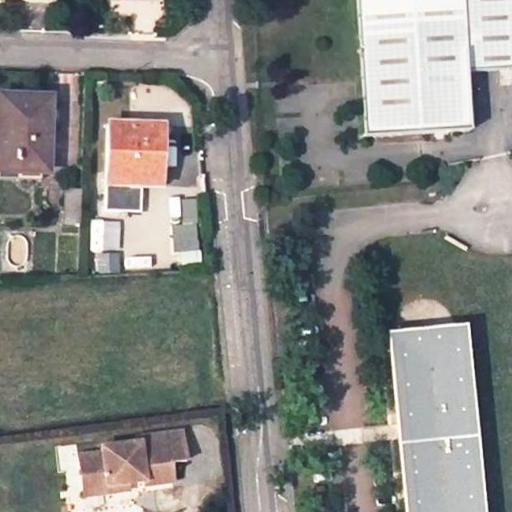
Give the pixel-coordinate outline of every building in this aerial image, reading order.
[(485,135),(483,76),(511,74),(511,0),(376,0),(383,140),(485,135)] [(0,170),(44,172),(46,97),(0,95),(0,170)] [(156,185),(157,127),(106,126),(104,182),(156,185)] [(64,191),(63,222),(80,222),(80,191),(64,191)] [(195,222),(170,227),(175,253),(200,249),(195,222)] [(477,414),(469,327),(387,335),(396,420),(406,419),(408,444),(400,445),(406,511),(485,511),(478,439),(471,439),(468,415),(477,414)] [(186,458),(182,429),(137,435),(138,440),(101,445),(102,450),(78,453),(84,494),(108,490),(109,498),(129,495),(127,476),(136,475),(137,479),(144,478),(144,483),(173,479),(171,461),(186,458)] [(84,494),(85,501),(109,498),(108,490),(84,494)]
